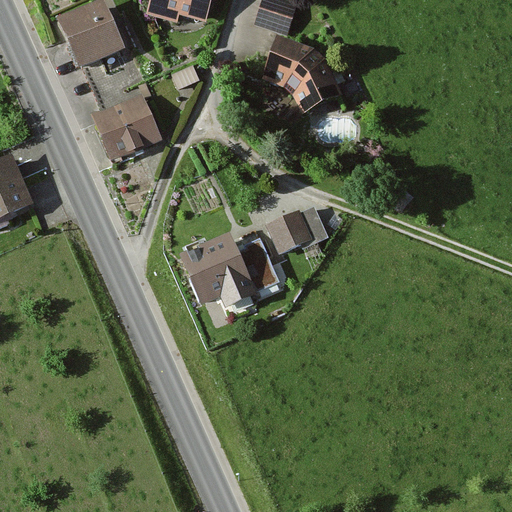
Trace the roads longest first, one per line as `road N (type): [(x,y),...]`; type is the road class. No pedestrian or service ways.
road 1 (track): [(511,272),(269,172),(231,132),(211,77)]
road 2 (residential): [(123,280),(211,77),(235,0)]
road 3 (secondary): [(0,6),(123,280)]
road 4 (secondary): [(123,280),(225,511)]
